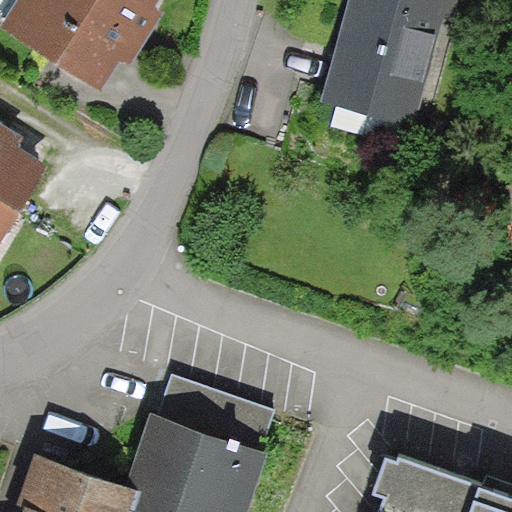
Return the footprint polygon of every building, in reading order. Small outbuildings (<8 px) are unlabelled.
[(149,36),(90,0),(9,0),(0,16),(0,26),(104,89),(125,55),(135,61),(149,36)] [(90,0),(149,36),(166,9),(158,4),(159,0),(90,0)] [(421,134),(451,0),(345,0),(321,111),(421,134)] [(0,134),(0,233),(45,164),(0,134)] [(125,480),(136,483),(127,508),(138,511),(246,511),(270,446),(262,443),(275,407),(163,369),(125,480)] [(511,511),(511,486),(371,441),(348,511),(511,511)] [(127,508),(136,483),(125,480),(33,450),(12,511),(126,511),(127,508)]
